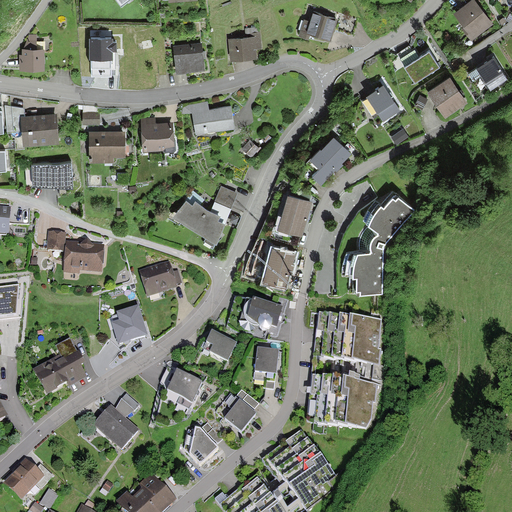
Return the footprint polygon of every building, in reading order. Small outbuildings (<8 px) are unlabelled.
[(472,36),(489,25),(472,0),(470,0),(455,10),(472,36)] [(308,31),(328,37),(333,20),(312,13),(308,23),(303,21),(299,33),(307,36),(308,31)] [(246,38),(228,40),(230,57),(255,55),(254,47),(259,47),(258,32),(246,33),(246,38)] [(110,38),(91,38),(91,57),(110,57),(110,38)] [(176,70),(201,68),(200,45),(175,46),(176,70)] [(20,68),(40,68),(40,47),(21,47),(20,68)] [(404,66),(414,81),(438,66),(428,51),(404,66)] [(492,58),(478,67),(490,86),(504,77),(492,58)] [(431,90),(445,114),(465,101),(451,78),(431,90)] [(380,119),(397,109),(383,85),(366,95),(380,119)] [(425,96),(419,94),(415,105),(421,108),(425,96)] [(197,132),(233,125),(230,107),(207,111),(206,104),(184,108),(194,113),(197,132)] [(80,124),(96,123),(96,111),(80,111),(80,124)] [(20,118),(23,141),(56,138),(53,114),(20,118)] [(146,145),(172,144),(171,124),(155,125),(154,119),(145,119),(146,145)] [(122,132),(92,131),(91,153),(122,153),(122,132)] [(347,153),(332,138),(312,158),(321,166),(314,174),(321,181),(347,153)] [(241,150),(249,155),(255,146),(247,141),(241,150)] [(70,162),(33,165),(34,182),(71,184),(70,162)] [(212,199),(230,206),(235,192),(218,185),(212,199)] [(384,243),(413,211),(391,192),(380,202),(373,199),(362,219),(367,225),(362,230),(359,236),(356,242),(357,253),(346,253),(341,266),(341,277),(348,276),(348,295),(381,294),(382,249),(384,243)] [(297,234),(307,202),(289,196),(279,228),(297,234)] [(192,206),(186,201),(173,218),(216,246),(226,225),(218,221),(221,217),(207,211),(196,201),(192,206)] [(64,271),(100,273),(101,247),(63,245),(63,235),(49,235),(48,251),(65,251),(64,271)] [(273,249),(266,280),(286,285),(293,255),(273,249)] [(169,267),(142,276),(149,296),(176,287),(169,267)] [(16,356),(18,319),(19,288),(0,290),(0,338),(2,354),(16,356)] [(276,329),(280,309),(248,302),(243,322),(276,329)] [(146,339),(138,310),(118,316),(121,324),(113,326),(119,347),(146,339)] [(382,349),(380,349),(382,318),(320,312),(306,422),(367,427),(372,419),(373,404),(376,404),(382,349)] [(204,352),(225,360),(232,343),(212,334),(204,352)] [(46,395),(81,375),(77,368),(81,366),(68,342),(55,349),(60,359),(34,373),(46,395)] [(252,380),(273,382),(277,349),(256,347),(252,380)] [(169,390),(190,401),(199,384),(178,373),(169,390)] [(217,413),(241,430),(258,406),(240,392),(235,399),(230,395),(217,413)] [(122,400),(133,410),(138,405),(126,395),(122,400)] [(122,449),(136,432),(108,408),(94,425),(122,449)] [(181,446),(199,466),(216,450),(213,447),(221,439),(207,423),(199,431),(186,430),(181,446)] [(336,476),(301,429),(261,460),(267,467),(220,503),(226,511),(308,511),(307,509),(329,495),(323,484),(336,476)] [(24,464),(4,484),(19,498),(39,478),(24,464)] [(119,505),(125,511),(159,511),(172,500),(150,477),(119,505)] [(106,483),(100,491),(104,494),(110,486),(106,483)] [(55,496),(47,491),(40,504),(47,508),(55,496)]
